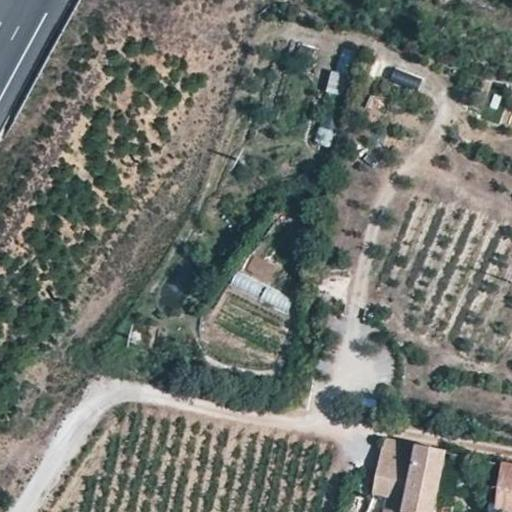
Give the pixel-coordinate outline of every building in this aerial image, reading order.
[(375,63),(373,75),(397,80),(400,68),(375,63)] [(342,100),(347,74),(331,71),(326,97),(342,100)] [(269,230),(263,243),(290,256),(296,243),(269,230)] [(250,255),(244,269),(272,280),(277,266),(250,255)] [(235,273),(230,287),(260,296),(264,282),(235,273)] [(265,286),(260,302),(289,311),(294,296),(265,286)] [(439,511),(450,453),(398,441),(388,438),(376,494),(389,496),(409,500),(406,511),(439,511)] [(511,511),(511,464),(505,463),(500,511),(505,511),(511,511)] [(406,511),(409,500),(389,496),(386,511),(406,511)]
